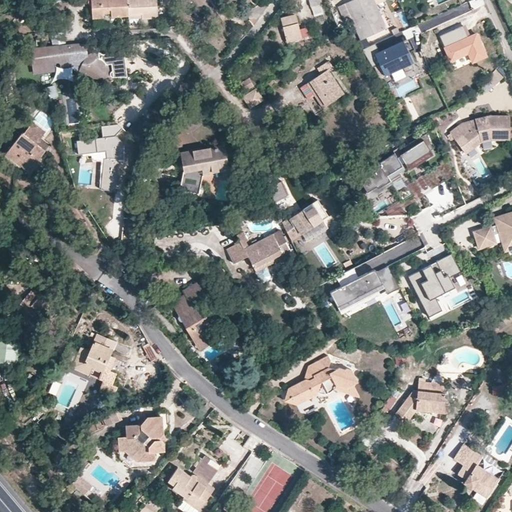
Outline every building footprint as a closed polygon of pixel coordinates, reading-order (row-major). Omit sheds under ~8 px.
[(104,13),(103,9),(111,9),(111,13),(111,16),(128,16),(128,12),(127,0),(91,0),(93,17),(103,17),(104,13)] [(127,0),(128,12),(142,12),(142,16),(142,17),(157,17),(155,0),(127,0)] [(343,19),(350,16),(361,39),(386,27),(383,20),(378,10),(373,0),(351,0),(337,6),(343,19)] [(383,7),(378,10),(383,20),(388,18),(383,7)] [(295,15),(280,18),(286,41),(294,39),(301,37),(299,29),(295,15)] [(468,37),(463,25),(440,35),(451,60),(469,52),(473,61),(486,55),(476,33),(468,37)] [(409,38),(406,40),(410,50),(414,49),(409,38)] [(387,81),(383,75),(403,66),(411,63),(415,61),(410,50),(406,40),(379,52),(374,42),(359,49),(364,58),(375,54),(379,64),(374,67),(378,77),(376,78),(382,87),(387,85),(385,82),(387,81)] [(85,44),(43,47),(44,56),(33,57),(34,68),(46,67),(55,66),(54,63),(60,62),(61,66),(73,64),(83,65),(83,76),(100,75),(101,76),(102,78),(104,79),(106,80),(108,79),(110,78),(111,76),(112,74),(112,72),(112,71),(112,68),(110,66),(109,63),(108,61),(106,60),(104,58),(102,57),(101,51),(90,56),(89,44),(85,44)] [(322,107),(343,93),(328,69),(333,66),(328,60),(317,68),(321,74),(306,83),(313,93),(322,107)] [(240,84),(245,90),(252,85),(248,79),(240,84)] [(247,109),(262,100),(254,87),(240,96),(247,109)] [(313,93),(306,97),(316,111),(322,107),(313,93)] [(464,134),(472,148),(483,141),(494,138),(511,137),(511,115),(492,115),(476,119),(462,123),(450,132),(455,140),(464,134)] [(39,156),(45,150),(36,143),(40,138),(45,132),(32,121),(22,133),(21,132),(4,152),(20,165),(21,164),(30,172),(41,158),(39,156)] [(114,136),(77,142),(79,156),(106,151),(107,159),(103,159),(100,191),(116,191),(118,160),(123,159),(124,143),(114,136)] [(407,173),(433,157),(430,152),(433,151),(427,137),(395,155),(407,173)] [(40,138),(36,143),(45,150),(49,145),(40,138)] [(202,173),(203,166),(225,163),(223,145),(192,151),(193,156),(181,158),(183,169),(179,189),(198,193),(202,173)] [(4,152),(2,155),(27,175),(30,172),(21,164),(20,165),(4,152)] [(390,180),(407,173),(395,155),(359,180),(369,199),(392,185),(390,180)] [(425,175),(434,188),(455,177),(448,161),(425,175)] [(203,166),(202,173),(226,169),(225,163),(203,166)] [(262,168),(257,171),(265,185),(270,181),(262,168)] [(294,206),(288,196),(290,195),(282,181),(269,188),(270,191),(268,192),(274,202),(271,203),(278,214),(294,206)] [(414,199),(420,208),(425,205),(420,196),(414,199)] [(281,222),(291,240),(328,216),(317,199),(281,222)] [(495,235),(501,233),(509,258),(511,256),(511,212),(507,214),(506,220),(497,222),(498,225),(475,232),(479,246),(489,243),(490,246),(498,244),(495,235)] [(495,217),(497,222),(506,220),(507,214),(495,217)] [(407,216),(378,217),(379,232),(408,230),(407,216)] [(282,251),(289,247),(280,231),(273,235),(282,251)] [(272,234),(257,242),(248,246),(245,241),(247,240),(243,232),(236,235),(240,242),(226,249),(233,263),(247,256),(255,271),(284,256),(282,251),(273,235),(272,234)] [(257,242),(254,237),(247,240),(245,241),(248,246),(257,242)] [(460,270),(451,253),(438,260),(443,268),(434,273),(430,265),(430,264),(407,277),(429,317),(442,309),(434,296),(454,285),(449,276),(460,270)] [(255,271),(259,277),(287,263),(284,256),(255,271)] [(434,273),(443,268),(438,260),(430,265),(434,273)] [(389,267),(331,298),(339,313),(383,290),(387,298),(401,290),(389,267)] [(195,301),(202,298),(208,294),(211,292),(203,278),(183,290),(188,298),(192,296),(195,301)] [(31,290),(19,303),(24,307),(18,314),(25,320),(23,323),(27,327),(36,317),(32,313),(36,309),(31,305),(38,297),(31,290)] [(220,327),(225,324),(216,307),(208,294),(202,298),(215,319),(220,327)] [(181,321),(184,321),(195,341),(202,338),(212,332),(213,331),(204,316),(198,306),(195,301),(192,296),(188,298),(175,306),(180,314),(179,316),(178,318),(179,319),(180,320),(181,321)] [(202,338),(205,344),(215,338),(212,332),(202,338)] [(97,333),(89,350),(81,346),(72,366),(89,374),(93,366),(103,370),(108,372),(109,369),(114,358),(109,355),(115,341),(97,333)] [(0,367),(20,368),(21,342),(0,341),(0,367)] [(157,359),(157,357),(148,343),(142,346),(151,361),(154,362),(157,359)] [(310,373),(311,375),(314,378),(313,381),(308,381),(306,378),(289,387),(292,393),(292,397),(297,404),(303,400),(306,391),(313,388),(316,394),(319,394),(323,394),(326,394),(330,392),(332,390),(332,389),(335,384),(345,386),(352,382),(354,375),(350,367),(348,367),(346,366),(343,368),(338,366),(334,368),(331,362),(336,357),(333,352),(314,362),(310,373)] [(397,366),(405,364),(403,356),(395,358),(397,366)] [(109,369),(108,372),(103,370),(98,379),(111,385),(116,372),(109,369)] [(415,404),(429,406),(430,410),(449,411),(447,399),(446,392),(446,383),(419,381),(418,389),(417,400),(406,400),(396,413),(407,421),(414,413),(411,411),(415,404)] [(493,398),(504,397),(503,386),(492,387),(493,398)] [(285,401),(297,404),(292,397),(292,393),(289,387),(285,401)] [(306,391),(303,400),(316,394),(313,388),(306,391)] [(418,389),(413,389),(406,400),(417,400),(418,389)] [(430,410),(429,406),(415,404),(411,411),(414,413),(416,409),(430,410)] [(115,408),(103,413),(108,425),(120,420),(115,408)] [(155,458),(155,450),(165,449),(164,441),(163,439),(160,439),(160,435),(162,435),(164,432),(168,427),(166,424),(167,424),(167,412),(159,412),(159,416),(148,416),(140,423),(126,424),(127,436),(118,437),(120,458),(126,463),(132,468),(152,467),(152,459),(155,458)] [(66,443),(72,435),(66,432),(67,427),(60,429),(56,426),(52,430),(66,443)] [(490,492),(498,478),(477,465),(482,456),(463,445),(455,458),(460,462),(464,464),(458,473),(467,478),(465,482),(481,492),(483,488),(490,492)] [(498,478),(503,470),(482,456),(477,465),(498,478)] [(200,478),(209,484),(221,466),(206,457),(195,474),(200,478)] [(467,478),(458,473),(464,464),(460,462),(453,474),(465,482),(467,478)] [(200,478),(198,481),(195,479),(195,474),(191,473),(188,474),(178,467),(170,477),(176,482),(173,487),(185,495),(183,498),(193,505),(198,498),(204,503),(213,491),(206,486),(208,483),(200,478)] [(91,485),(80,474),(72,482),(83,493),(91,485)] [(487,497),(490,492),(483,488),(481,492),(487,497)] [(146,508),(151,511),(158,511),(163,505),(153,498),(146,508)] [(204,503),(198,498),(193,505),(199,510),(204,503)]
